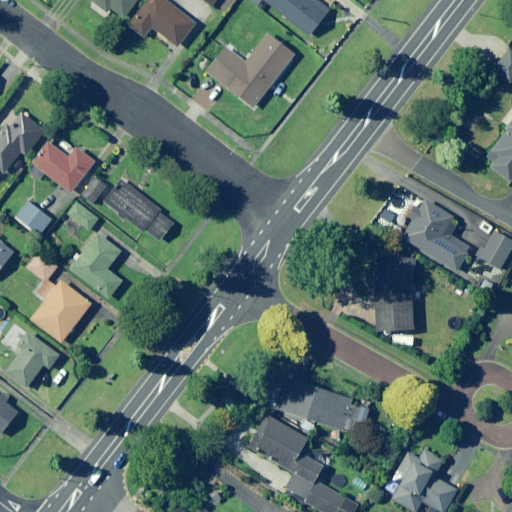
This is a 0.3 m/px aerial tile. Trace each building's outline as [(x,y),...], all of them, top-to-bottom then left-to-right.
[(136,0),(88,0),(106,14),(110,9),(123,18),(136,0)] [(194,23),(163,0),(148,0),(129,27),(143,38),(151,28),(176,47),(194,23)] [(261,0),(308,36),(327,12),(311,0),(261,0)] [(294,55),(266,34),(244,63),(224,47),(205,72),(253,109),(294,55)] [(511,81),(511,51),(508,49),(493,71),(511,83),(511,81)] [(511,178),(511,107),(498,127),(505,132),(485,157),(492,162),(488,167),(509,183),(511,178)] [(44,131),(21,113),(4,135),(0,132),(0,170),(3,173),(20,152),(25,156),(44,131)] [(68,158),(49,143),(28,172),(40,181),(44,174),(70,193),(93,162),(75,148),(68,158)] [(105,187),(95,179),(81,196),(91,204),(105,187)] [(174,222),(119,181),(103,202),(142,233),(157,244),(174,222)] [(407,218),(411,221),(401,238),(456,272),(467,253),(440,237),(452,217),(423,200),(418,209),(414,206),(407,218)] [(97,219),(76,202),(67,214),(87,231),(97,219)] [(50,220),(31,205),(19,220),(38,236),(50,220)] [(511,244),(511,243),(490,231),(476,257),(498,269),(511,244)] [(120,252),(96,234),(69,269),(107,299),(121,282),(106,270),(120,252)] [(0,268),(12,252),(0,242),(0,268)] [(56,268),(39,253),(26,267),(44,282),(56,268)] [(412,257),(375,256),(373,330),(410,331),(412,257)] [(90,304),(60,281),(56,286),(47,279),(36,293),(45,300),(30,320),(60,343),(90,304)] [(2,342),(17,353),(3,372),(25,388),(42,365),(49,370),(59,355),(34,337),(15,324),(2,342)] [(307,382),(286,376),(275,408),(337,430),(349,397),(307,382)] [(0,429),(11,415),(0,406),(0,429)] [(370,409),(358,407),(354,425),(366,427),(370,409)] [(307,438),(270,419),(268,424),(263,421),(248,448),(313,484),(323,467),(298,454),(307,438)] [(443,461),(423,450),(419,459),(407,453),(384,496),(412,511),(415,511),(421,502),(438,511),(444,511),(456,490),(434,478),(443,461)] [(353,511),(357,506),(316,483),(304,503),(319,511),(353,511)] [(383,493),(372,487),(367,498),(379,503),(383,493)]
